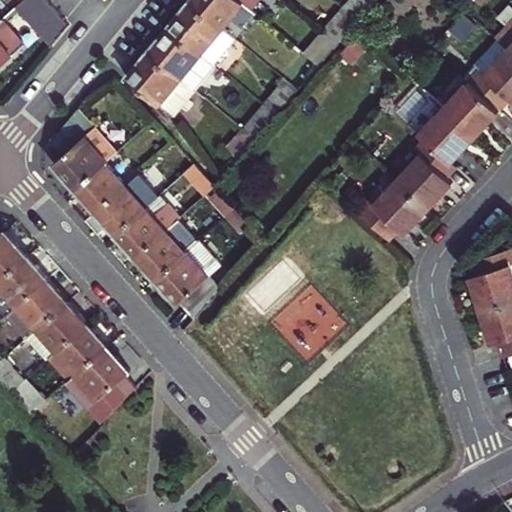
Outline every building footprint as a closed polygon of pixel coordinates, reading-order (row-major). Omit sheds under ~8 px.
[(69,24),(63,18),(47,0),(23,0),(22,1),(14,8),(49,47),(69,24)] [(246,5),(239,0),(190,0),(190,1),(234,38),(255,13),(246,5)] [(349,0),(343,8),(344,9),(358,21),(376,0),(349,0)] [(213,63),(234,38),(190,1),(179,15),(169,26),(213,63)] [(344,9),(324,32),(338,43),(358,21),(344,9)] [(474,27),(463,16),(454,26),(465,37),(474,27)] [(0,22),(0,21),(0,66),(25,44),(2,20),(0,22)] [(511,21),(498,40),(509,49),(511,52),(511,21)] [(215,65),(213,63),(169,26),(158,39),(148,51),(195,90),(215,65)] [(338,43),(324,32),(305,54),(319,66),(338,43)] [(480,69),(485,75),(509,49),(498,40),(475,65),(480,69)] [(480,69),(469,81),(500,110),(510,99),(511,100),(511,52),(509,49),(485,75),(480,69)] [(173,116),(195,90),(148,51),(138,64),(127,77),(173,116)] [(283,79),(286,81),(297,91),(319,66),(305,54),(283,79)] [(286,81),(271,98),(283,108),(297,91),(286,81)] [(469,81),(445,106),(476,135),(487,124),(500,110),(469,81)] [(432,143),(452,162),(464,148),(476,135),(445,106),(435,97),(411,123),(432,143)] [(271,98),(265,106),(276,116),(283,108),(271,98)] [(265,106),(243,130),(255,140),(276,116),(265,106)] [(51,143),(65,155),(54,165),(64,177),(77,190),(107,163),(119,153),(80,110),(51,143)] [(243,130),(227,149),(239,159),(255,140),(243,130)] [(432,143),(398,179),(429,208),(444,193),(453,182),(448,177),(458,167),(452,162),(432,143)] [(127,185),(107,163),(77,190),(86,201),(97,213),(127,185)] [(215,187),(195,164),(187,173),(206,194),(215,187)] [(148,184),(158,176),(149,165),(139,174),(148,184)] [(139,174),(127,185),(97,213),(106,224),(116,235),(159,197),(148,184),(139,174)] [(414,224),(429,208),(398,179),(375,204),(369,199),(358,211),(389,240),(400,230),(405,235),(414,224)] [(227,217),(235,209),(219,191),(211,199),(227,217)] [(179,219),(159,197),(116,235),(126,246),(136,257),(167,230),(179,219)] [(250,226),(235,209),(227,217),(241,233),(250,226)] [(187,253),(199,242),(179,219),(167,230),(187,253)] [(187,253),(167,230),(136,257),(147,269),(157,280),(187,253)] [(0,280),(28,256),(20,247),(5,231),(0,235),(0,280)] [(187,253),(157,280),(168,292),(179,305),(182,304),(196,320),(223,290),(211,277),(223,266),(200,241),(199,242),(187,253)] [(470,276),(481,310),(511,300),(511,247),(495,253),(473,260),(477,274),(470,276)] [(0,280),(0,308),(6,316),(48,278),(39,269),(28,256),(0,280)] [(26,338),(28,336),(68,301),(58,290),(48,278),(6,316),(26,338)] [(511,300),(481,310),(488,332),(492,344),(499,342),(503,356),(511,353),(511,300)] [(28,336),(48,359),(88,323),(80,314),(68,301),(28,336)] [(48,359),(68,381),(108,345),(98,334),(88,323),(48,359)] [(66,383),(103,425),(137,387),(126,375),(131,371),(120,360),(108,345),(68,381),(66,383)] [(24,380),(4,358),(2,360),(0,361),(0,380),(11,392),(24,380)] [(45,402),(25,380),(24,380),(11,392),(32,414),(45,402)]
